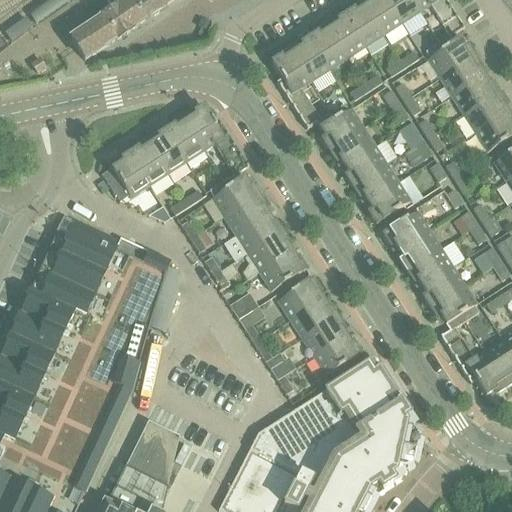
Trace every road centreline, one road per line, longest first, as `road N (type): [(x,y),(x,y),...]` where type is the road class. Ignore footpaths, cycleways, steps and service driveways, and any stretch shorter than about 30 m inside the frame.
road 1 (tertiary): [(476,447),(458,435),(242,96),(219,79)]
road 2 (residential): [(216,313),(182,251),(70,194),(38,107)]
road 3 (tertiary): [(38,107),(195,76),(219,79)]
road 4 (residential): [(154,389),(89,511)]
road 5 (residential): [(244,434),(263,396),(216,313)]
